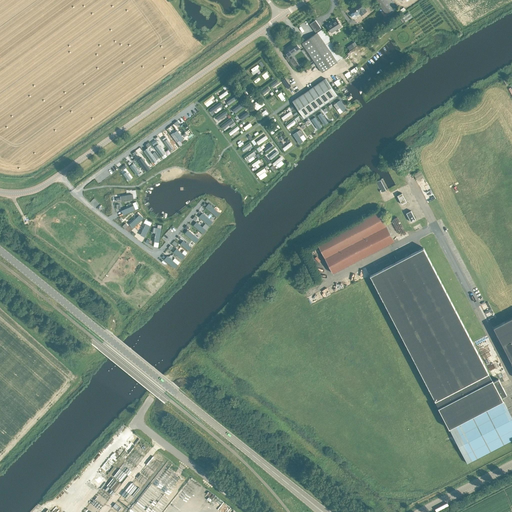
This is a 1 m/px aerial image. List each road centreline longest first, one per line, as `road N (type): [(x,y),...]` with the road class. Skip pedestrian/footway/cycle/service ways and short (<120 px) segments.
road 1 (tertiary): [(323,511),(0,250)]
road 2 (tertiary): [(0,192),(56,179),(278,20)]
road 3 (track): [(80,371),(117,335),(114,305),(19,231),(0,203)]
road 4 (unclassified): [(511,374),(435,226)]
road 5 (unclassified): [(319,283),(435,226)]
